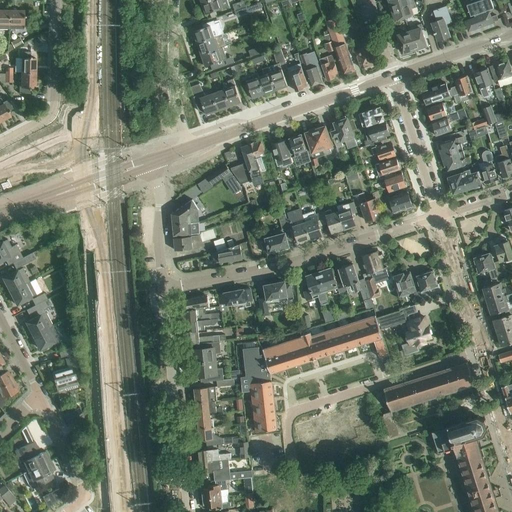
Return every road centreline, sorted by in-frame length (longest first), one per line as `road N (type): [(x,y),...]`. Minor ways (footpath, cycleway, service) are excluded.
road 1 (residential): [(162,288),(270,268),(438,215)]
road 2 (residential): [(438,215),(506,433)]
road 3 (residential): [(186,511),(162,288)]
road 4 (residential): [(259,122),(183,128),(172,74),(173,0)]
road 5 (residential): [(0,143),(51,113),(56,0)]
road 6 (residential): [(393,77),(438,215)]
road 7 (residential): [(259,122),(393,77)]
road 8 (residential): [(393,77),(511,35)]
